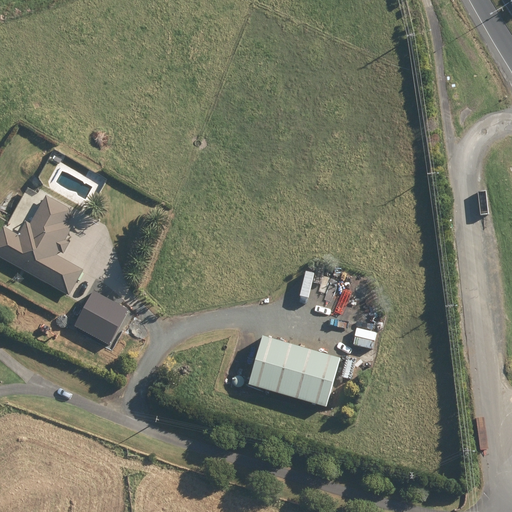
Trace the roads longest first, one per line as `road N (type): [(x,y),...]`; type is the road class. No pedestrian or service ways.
road 1 (track): [(0,348),(28,374),(436,511)]
road 2 (track): [(132,409),(146,360),(189,321),(240,311),(335,318)]
